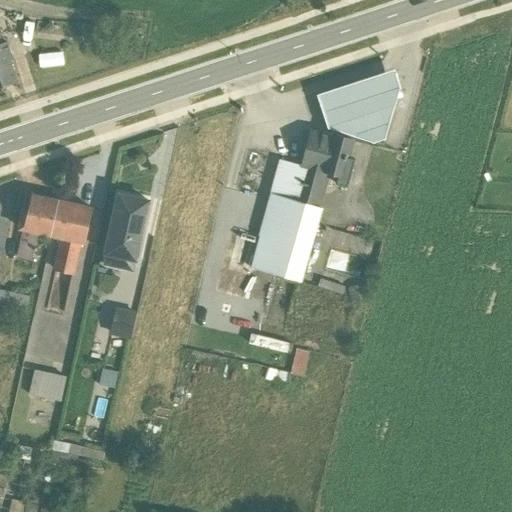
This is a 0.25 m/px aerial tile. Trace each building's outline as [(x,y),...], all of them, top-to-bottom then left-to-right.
[(1,45),(0,41),(0,86),(15,81),(8,61),(11,59),(6,43),(1,45)] [(40,54),(42,68),(61,66),(59,52),(40,54)] [(393,65),(314,90),(327,121),(370,136),(383,133),(397,82),(393,65)] [(341,178),(351,140),(334,136),(333,138),(311,132),(301,165),(278,160),(248,268),(301,282),(329,176),(341,178)] [(147,201),(118,195),(102,265),(131,272),(147,201)] [(50,237),(58,201),(32,196),(28,212),(23,211),(18,231),(21,232),(16,259),(31,262),(36,235),(50,237)] [(53,271),(74,275),(81,244),(82,244),(90,209),(58,201),(50,237),(59,240),(53,271)] [(332,230),(328,249),(365,256),(369,237),(332,230)] [(344,287),(319,279),(317,287),(342,295),(344,287)] [(350,301),(367,297),(364,284),(347,288),(350,301)] [(0,290),(0,309),(24,315),(28,297),(0,290)] [(130,340),(136,312),(115,307),(108,335),(130,340)] [(289,373),(303,376),(309,350),(294,347),(289,373)] [(65,377),(34,370),(29,395),(59,402),(65,377)] [(116,373),(101,370),(98,384),(113,388),(116,373)] [(51,450),(102,460),(103,452),(53,441),(51,449),(51,450)] [(51,451),(49,463),(50,463),(49,470),(61,472),(62,467),(75,470),(77,456),(51,451)] [(37,503),(46,464),(38,462),(30,502),(37,503)] [(60,493),(51,491),(47,508),(57,510),(60,493)] [(34,511),(36,506),(10,500),(7,511),(34,511)]
